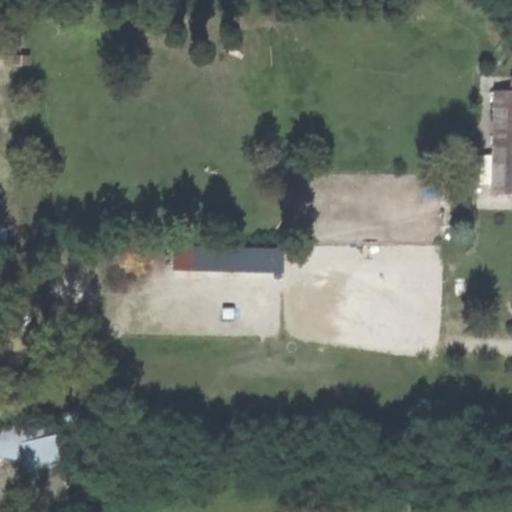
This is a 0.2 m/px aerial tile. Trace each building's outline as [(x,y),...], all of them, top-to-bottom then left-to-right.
[(492,192),(511,193),(511,91),(497,90),(492,192)] [(511,419),(487,419),(487,434),(511,434),(511,419)] [(0,453),(26,457),(23,440),(55,434),(0,425),(0,453)] [(38,511),(71,511),(55,434),(23,440),(26,457),(38,511)] [(258,475),(278,474),(278,461),(258,461),(258,475)]
